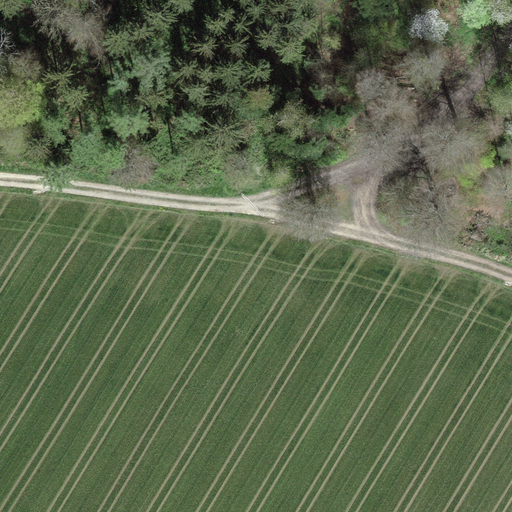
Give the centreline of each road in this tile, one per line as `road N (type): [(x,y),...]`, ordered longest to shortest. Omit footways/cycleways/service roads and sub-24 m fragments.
road 1 (track): [(0,178),(232,206),(373,233),(511,277)]
road 2 (track): [(232,206),(375,161),(447,110),(511,30)]
